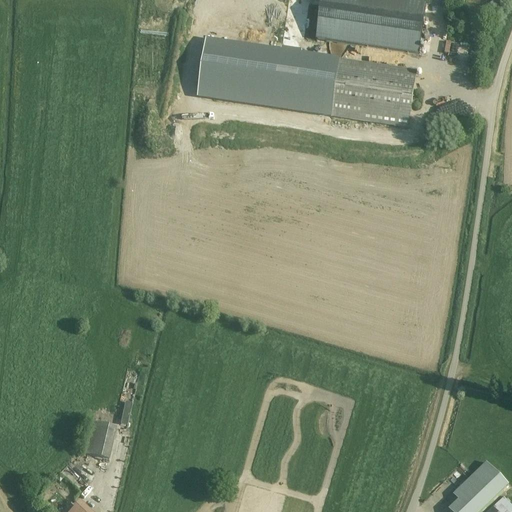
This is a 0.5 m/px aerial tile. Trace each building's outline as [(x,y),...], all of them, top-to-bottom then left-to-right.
[(200,0),(200,20),(207,20),(208,0),(200,0)] [(392,0),(321,0),(316,41),(419,56),(426,5),(392,0)] [(187,97),(210,100),(220,25),(196,22),(187,97)] [(257,33),(258,28),(232,23),(231,28),(257,33)] [(417,71),(339,60),(331,118),(409,129),(417,71)] [(264,108),(273,108),(273,97),(265,96),(264,108)] [(277,111),(276,124),(307,128),(309,115),(277,111)] [(116,429),(90,422),(83,455),(109,461),(116,429)] [(482,511),(509,487),(486,464),(453,496),(459,501),(448,511),(482,511)] [(511,511),(511,505),(504,497),(493,508),(488,511),(511,511)]
